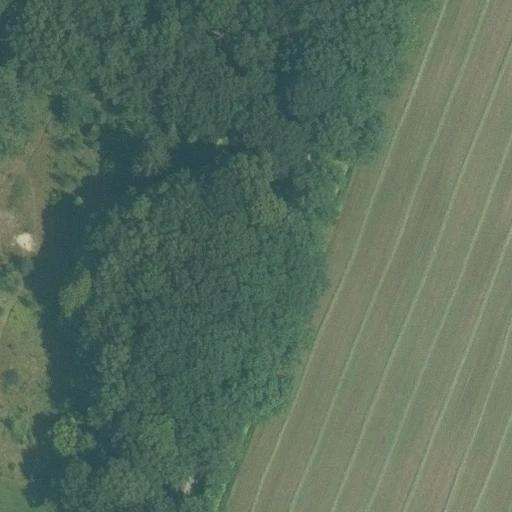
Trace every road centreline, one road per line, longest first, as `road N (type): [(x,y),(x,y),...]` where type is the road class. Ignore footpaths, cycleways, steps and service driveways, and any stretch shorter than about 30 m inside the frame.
road 1 (unclassified): [(181,511),(315,150)]
road 2 (track): [(315,150),(369,0)]
